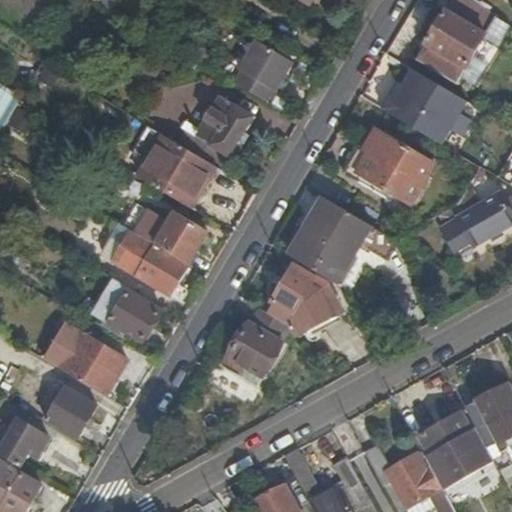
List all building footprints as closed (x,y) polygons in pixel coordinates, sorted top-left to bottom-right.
[(467,69),(479,48),(487,35),(447,11),(427,45),(467,69)] [(61,33),(48,54),(44,62),(56,68),(73,41),(71,40),(77,31),(68,26),(63,34),(61,33)] [(235,84),(267,103),(274,91),(276,93),(293,64),(257,42),(240,71),(242,72),(235,84)] [(492,55),(479,48),(467,69),(479,76),(492,55)] [(466,99),(410,67),(384,110),(441,143),(466,99)] [(218,168),(224,172),(257,120),(222,99),(197,139),(189,134),(181,146),(218,168)] [(30,139),(42,120),(19,106),(7,125),(30,139)] [(415,204),(437,166),(377,130),(366,149),(361,146),(346,172),(388,198),(385,204),(399,212),(407,199),(415,204)] [(141,179),(192,209),(218,168),(181,146),(166,137),(141,179)] [(469,190),(460,206),(450,211),(475,251),(511,227),(511,217),(499,196),(480,208),(469,190)] [(371,227),(325,200),(291,257),(337,284),(360,245),(371,227)] [(157,247),(190,267),(191,267),(210,235),(176,216),(157,247)] [(388,262),(400,243),(396,241),(371,227),(360,245),(388,262)] [(157,247),(134,234),(117,264),(138,277),(140,278),(171,297),(190,267),(157,247)] [(279,306),(273,316),(287,324),(291,331),(296,338),(343,310),(329,286),(296,266),(275,304),(279,306)] [(107,322),(127,334),(144,344),(163,311),(115,283),(96,315),(107,322)] [(290,333),(291,331),(287,324),(273,316),(261,308),(258,314),(290,333)] [(282,345),(290,333),(258,314),(250,327),(249,326),(226,364),(242,373),(244,369),(264,380),(283,346),(282,345)] [(125,337),(127,334),(107,322),(104,326),(125,337)] [(85,335),(63,371),(108,398),(130,361),(85,335)] [(258,389),(264,380),(244,369),(242,373),(226,364),(223,370),(258,389)] [(511,393),(508,386),(465,407),(467,410),(495,461),(500,471),(511,465),(511,393)] [(47,424),(79,442),(99,407),(67,389),(47,424)] [(425,458),(431,469),(442,489),(495,461),(467,410),(421,437),(432,455),(425,458)] [(16,420),(0,419),(0,455),(21,468),(33,450),(42,455),(51,440),(16,419),(16,420)] [(364,453),(383,486),(390,482),(405,509),(421,500),(426,508),(435,503),(439,511),(455,511),(442,489),(431,469),(428,471),(418,454),(391,469),(378,446),(364,453)] [(300,449),(287,457),(313,503),(326,495),(300,449)] [(372,503),(348,459),(336,466),(346,484),(313,503),(317,511),(355,511),(372,503)] [(0,509),(4,511),(29,511),(44,487),(2,463),(0,466),(0,509)] [(258,511),(300,511),(286,486),(267,496),(271,503),(257,511),(258,511)] [(254,504),(257,511),(271,503),(267,496),(254,504)]
